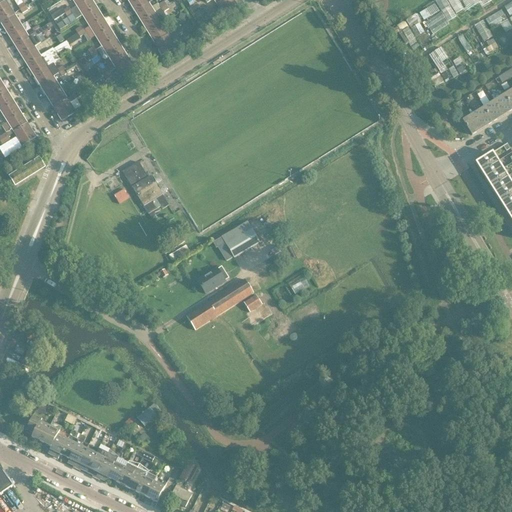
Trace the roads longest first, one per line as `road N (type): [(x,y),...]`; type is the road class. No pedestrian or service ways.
road 1 (tertiary): [(339,0),(434,175)]
road 2 (unclassified): [(21,263),(148,342)]
road 3 (residential): [(125,511),(0,448)]
road 4 (tertiary): [(21,263),(71,146)]
road 5 (residential): [(0,44),(71,146)]
